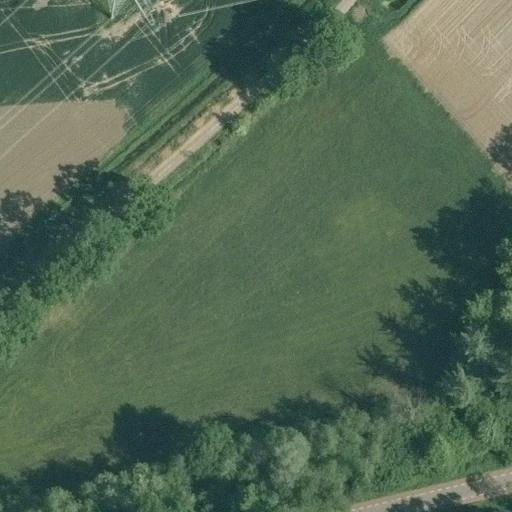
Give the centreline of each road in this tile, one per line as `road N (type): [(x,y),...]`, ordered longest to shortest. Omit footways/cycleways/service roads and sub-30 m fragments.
road 1 (unclassified): [(0,304),(238,104),(344,0)]
road 2 (secondary): [(385,511),(511,482)]
